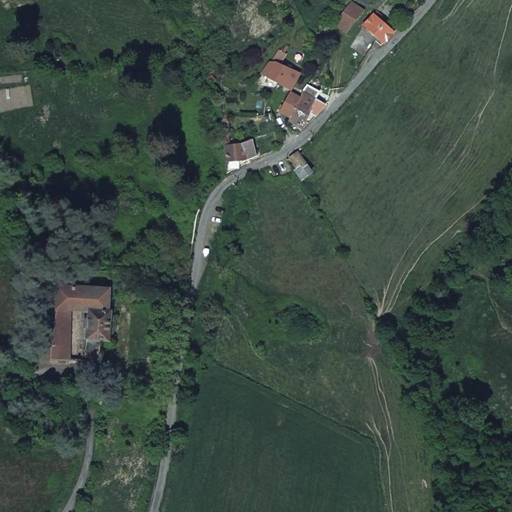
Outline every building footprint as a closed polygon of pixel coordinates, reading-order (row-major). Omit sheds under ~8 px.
[(381,36),(394,23),(373,6),(361,21),(377,33),(381,36)] [(313,59),(291,45),(277,64),(275,62),(270,69),(296,85),(313,59)] [(283,108),(291,116),(297,105),(302,96),(293,91),(283,108)] [(297,105),(309,114),(322,102),(306,91),(302,96),(297,105)] [(290,118),(294,124),(303,120),(309,114),(297,105),(291,116),(290,118)] [(237,142),(223,145),(224,158),(241,156),(250,146),(249,137),(237,142)] [(297,167),(294,169),(298,177),(310,175),(296,149),(289,152),(297,167)] [(19,267),(23,276),(23,278),(31,273),(26,264),(19,267)] [(86,317),(85,359),(92,359),(109,360),(110,308),(107,309),(106,287),(59,284),(57,306),(74,307),(83,307),(86,317)] [(57,306),(55,342),(73,344),(74,307),(57,306)] [(55,342),(54,357),(72,358),(73,344),(55,342)]
